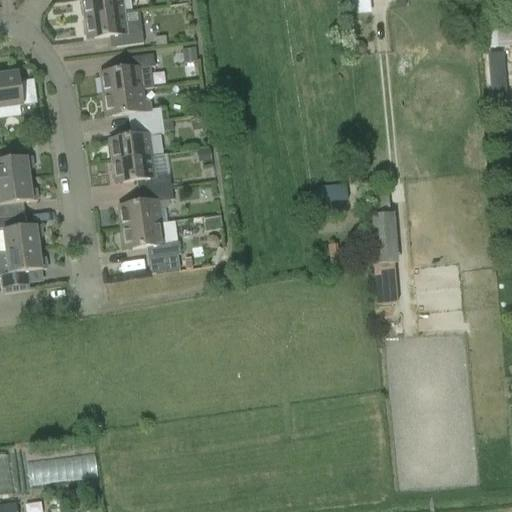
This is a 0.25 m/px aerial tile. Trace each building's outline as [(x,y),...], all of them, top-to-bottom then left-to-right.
[(80,0),(83,19),(125,13),(124,3),(134,1),(134,0),(80,0)] [(499,22),(498,5),(510,5),(511,17),(511,16),(511,0),(479,0),(482,23),(499,22)] [(110,50),(143,45),(141,33),(138,33),(138,30),(129,26),(127,26),(125,13),(83,19),(86,41),(109,38),(110,50)] [(99,74),(102,97),(142,91),(153,90),(150,69),(154,69),(152,57),(119,61),(120,71),(99,74)] [(0,110),(36,105),(33,81),(19,83),(18,74),(1,76),(0,71),(0,70),(0,110)] [(142,91),(102,97),(104,119),(127,116),(128,127),(161,123),(159,111),(150,112),(149,105),(144,101),(143,101),(142,91)] [(108,142),(111,163),(151,158),(148,137),(162,135),(161,123),(128,127),(129,139),(108,142)] [(166,156),(151,158),(111,163),(114,186),(136,183),(137,194),(170,189),(168,177),(166,156)] [(0,162),(0,184),(28,181),(27,171),(33,170),(32,159),(0,162)] [(30,192),(28,181),(0,184),(0,220),(24,217),(22,205),(37,203),(36,191),(30,192)] [(346,186),(319,189),(320,204),(347,201),(346,186)] [(117,208),(120,230),(160,225),(158,213),(161,213),(165,212),(168,209),(169,207),(169,203),(172,202),(170,189),(137,194),(138,205),(117,208)] [(370,270),(372,269),(394,266),(397,266),(392,216),(366,218),(370,270)] [(0,233),(2,233),(5,255),(38,251),(36,239),(42,239),(40,227),(26,229),(24,217),(0,220),(0,233)] [(160,225),(120,230),(123,252),(145,249),(147,261),(180,256),(178,244),(174,223),(160,225)] [(341,244),(328,245),(330,267),(342,266),(341,244)] [(39,260),(38,251),(5,255),(0,255),(0,279),(2,289),(42,283),(41,271),(46,271),(45,259),(39,260)] [(376,307),(397,305),(394,266),(372,269),(376,307)] [(250,320),(253,341),(313,332),(309,307),(328,305),(325,288),(305,291),(306,299),(261,306),(263,318),(250,320)] [(313,332),(253,341),(256,356),(268,354),(270,365),(310,359),(311,368),(347,362),(344,345),(316,349),(313,332)] [(173,336),(145,341),(153,388),(180,383),(173,336)] [(145,341),(121,345),(129,392),(153,388),(145,341)] [(121,345),(92,350),(100,397),(129,392),(121,345)] [(92,350),(65,354),(73,401),(100,397),(92,350)] [(65,354),(39,358),(47,405),(73,401),(65,354)] [(39,358),(11,363),(19,410),(47,405),(39,358)] [(273,389),(277,413),(327,405),(324,385),(350,381),(347,362),(311,368),(313,383),(273,389)] [(0,413),(19,410),(11,363),(0,364),(0,413)] [(327,405),(277,413),(280,433),(320,427),(327,426),(330,442),(361,437),(359,422),(330,426),(327,405)] [(167,409),(158,411),(159,421),(168,420),(167,409)] [(146,423),(158,421),(156,411),(145,413),(146,423)] [(113,418),(104,420),(105,429),(115,428),(113,418)] [(95,431),(104,429),(103,420),(93,422),(95,431)] [(60,430),(50,432),(52,440),(61,439),(60,430)] [(51,441),(49,431),(39,433),(41,442),(51,441)] [(24,444),(22,435),(12,437),(13,446),(24,444)] [(273,474),(275,488),(336,479),(332,456),(363,451),(361,437),(330,442),(332,453),(284,461),(285,473),(273,474)] [(146,484),(194,475),(192,463),(188,464),(186,452),(158,457),(156,447),(128,452),(131,464),(142,462),(146,484)] [(197,488),(194,475),(146,484),(151,510),(140,511),(139,511),(168,511),(168,507),(195,502),(193,488),(197,488)] [(339,496),(336,479),(275,488),(277,501),(283,500),(284,511),(298,511),(326,508),(326,511),(355,511),(353,494),(339,496)]
